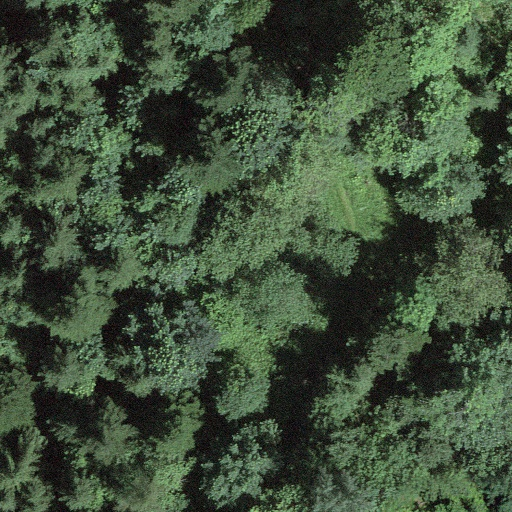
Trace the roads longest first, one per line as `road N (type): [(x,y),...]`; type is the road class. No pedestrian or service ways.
road 1 (track): [(273,0),(341,177),(352,289),(302,415),(244,511)]
road 2 (track): [(352,289),(511,180)]
